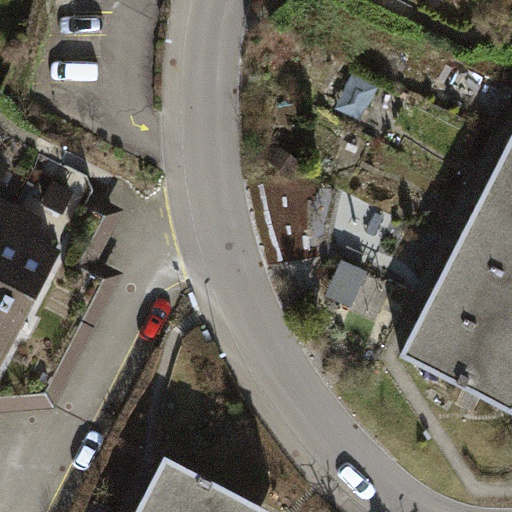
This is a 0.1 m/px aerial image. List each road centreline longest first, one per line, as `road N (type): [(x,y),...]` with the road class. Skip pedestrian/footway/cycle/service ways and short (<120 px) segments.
road 1 (residential): [(23,511),(146,292),(228,249)]
road 2 (residential): [(228,249),(287,382),(343,450),(426,511)]
road 3 (residential): [(221,0),(206,54),(204,148),(228,249)]
